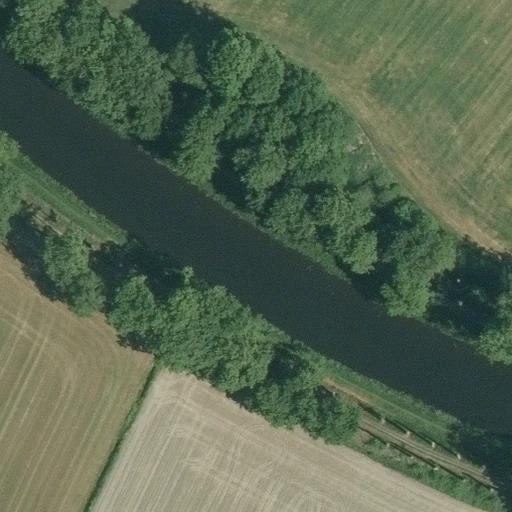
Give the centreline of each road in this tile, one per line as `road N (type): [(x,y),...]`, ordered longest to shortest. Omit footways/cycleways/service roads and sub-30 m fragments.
road 1 (track): [(0,178),(131,282),(282,385),(438,464),(511,489)]
road 2 (track): [(511,316),(257,174),(70,43),(25,0)]
